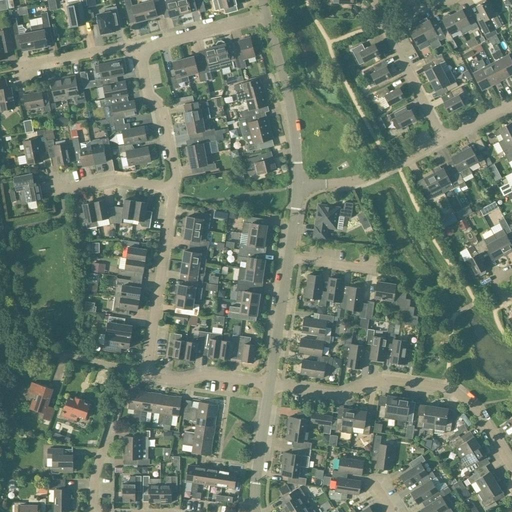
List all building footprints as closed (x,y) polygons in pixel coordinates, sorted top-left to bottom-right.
[(48,0),(50,10),(58,9),(57,0),(48,0)] [(82,5),(80,0),(69,0),(70,8),(67,9),(70,26),(86,24),(82,5)] [(95,4),(98,22),(107,21),(105,10),(109,9),(107,0),(102,0),(100,1),(100,3),(95,4)] [(143,4),(132,6),(130,0),(124,0),(127,12),(133,10),(136,22),(147,20),(143,4)] [(164,0),(141,0),(143,4),(147,20),(158,17),(154,3),(164,0)] [(176,0),(172,0),(166,2),(170,18),(171,17),(172,19),(174,20),(177,19),(178,17),(178,16),(181,15),(176,0)] [(176,0),(181,15),(191,12),(188,0),(176,0)] [(236,0),(216,0),(219,10),(224,9),(229,14),(241,11),(239,4),(238,5),(236,0)] [(476,7),(481,16),(476,19),(484,35),(495,29),(490,19),(494,16),(487,2),(476,7)] [(16,16),(29,13),(27,5),(14,9),(16,16)] [(462,10),(452,15),(460,30),(462,33),(471,28),(473,30),(478,27),(472,17),(467,19),(462,10)] [(41,14),(43,24),(30,26),(32,33),(35,49),(48,46),(45,30),(44,30),(44,28),(50,27),(47,12),(41,14)] [(442,20),(447,30),(442,32),(445,38),(448,43),(453,40),(450,35),(460,30),(452,15),(450,16),(450,15),(448,14),(443,16),(443,18),(444,20),(442,20)] [(22,25),(18,25),(16,18),(10,20),(13,34),(19,33),(20,35),(19,35),(23,51),(35,49),(32,33),(26,34),(25,31),(27,29),(23,27),(22,25)] [(421,24),(419,25),(427,40),(429,44),(439,39),(440,41),(445,38),(442,32),(436,20),(430,22),(429,20),(428,21),(427,18),(420,22),(421,24)] [(427,40),(419,25),(410,31),(417,45),(427,40)] [(0,32),(1,38),(0,37),(0,59),(7,58),(5,44),(12,42),(10,30),(0,32)] [(476,37),(467,41),(471,47),(479,43),(476,37)] [(247,68),(245,59),(255,57),(250,38),(239,41),(243,54),(237,56),(241,69),(247,68)] [(217,46),(215,47),(219,63),(221,69),(231,66),(232,70),(238,68),(235,57),(229,58),(226,44),(224,45),(224,43),(222,42),(218,43),(217,45),(217,46)] [(355,55),(360,52),(365,62),(380,55),(375,44),(365,49),(362,44),(352,50),(355,55)] [(503,55),(500,50),(496,44),(492,46),(496,52),(496,53),(509,77),(511,74),(511,61),(509,55),(503,58),(502,56),(503,55)] [(472,50),(475,55),(484,50),(481,45),(472,50)] [(219,63),(215,47),(205,50),(209,66),(219,63)] [(475,55),(472,50),(463,54),(465,60),(475,55)] [(509,77),(496,53),(492,55),(495,60),(495,59),(496,61),(491,64),(500,81),(509,77)] [(423,59),(426,64),(432,62),(437,59),(434,54),(423,59)] [(442,56),(437,59),(432,62),(434,67),(425,72),(430,82),(445,74),(445,73),(440,64),(445,62),(442,56)] [(188,75),(198,73),(201,82),(206,81),(202,69),(198,71),(194,57),(183,60),(188,75)] [(103,85),(109,84),(108,78),(124,75),(122,60),(99,65),(102,79),(96,80),(97,87),(103,86),(103,85)] [(188,75),(183,60),(173,62),(176,76),(171,78),(174,89),(180,88),(179,84),(189,81),(188,75)] [(500,81),(491,64),(486,67),(485,65),(482,60),(479,62),(491,86),(500,81)] [(491,86),(479,62),(475,64),(477,69),(478,68),(479,71),(473,73),(482,90),(491,86)] [(371,87),(376,84),(377,85),(392,77),(386,66),(377,71),(374,66),(363,72),(371,87)] [(202,69),(206,81),(213,79),(211,72),(210,72),(209,68),(202,69)] [(451,70),(445,73),(445,74),(430,82),(435,92),(445,87),(447,91),(458,86),(451,70)] [(82,83),(77,84),(75,76),(63,78),(67,99),(73,97),(76,104),(86,102),(82,83)] [(67,99),(63,78),(51,81),(54,101),(67,99)] [(0,107),(1,111),(15,108),(11,88),(7,89),(5,80),(0,81),(0,107)] [(103,85),(103,86),(106,100),(100,101),(101,108),(112,106),(112,105),(113,105),(111,99),(128,96),(125,81),(109,84),(103,85)] [(246,100),(265,95),(263,84),(249,88),(248,82),(234,86),(236,92),(244,90),(246,100)] [(451,93),(453,98),(444,103),(449,113),(464,105),(461,100),(467,98),(461,87),(451,93)] [(385,108),(390,106),(405,98),(399,88),(390,93),(387,88),(377,93),(385,108)] [(47,93),(42,94),(42,92),(24,96),(27,109),(44,106),(45,112),(51,111),(47,93)] [(265,95),(246,100),(249,110),(241,113),(243,118),(252,116),(256,115),(255,109),(268,106),(265,95)] [(115,119),(109,120),(108,119),(96,122),(97,124),(106,128),(115,126),(121,125),(120,119),(137,115),(134,101),(113,105),(112,105),(112,106),(115,119)] [(196,104),(197,110),(185,112),(185,114),(184,115),(185,118),(186,119),(187,123),(209,119),(207,108),(209,108),(208,102),(196,104)] [(397,130),(401,128),(416,120),(411,110),(402,115),(399,110),(388,115),(391,121),(392,120),(397,130)] [(252,116),(243,118),(239,119),(240,125),(243,136),(270,129),(267,118),(254,121),(252,116)] [(383,117),(377,118),(380,130),(386,128),(383,117)] [(209,119),(187,123),(189,134),(203,131),(204,137),(229,132),(228,128),(215,130),(215,129),(210,130),(208,119),(209,119)] [(26,133),(34,132),(31,120),(24,121),(26,133)] [(228,121),(232,137),(240,135),(237,120),(228,121)] [(83,122),(70,123),(71,136),(78,136),(77,129),(84,128),(83,122)] [(511,122),(499,130),(494,132),(496,137),(501,134),(503,139),(504,139),(511,134),(511,122)] [(126,124),(121,125),(115,126),(116,133),(122,131),(125,145),(125,146),(130,144),(147,141),(144,127),(128,130),(126,124)] [(47,140),(55,139),(52,128),(45,130),(47,140)] [(270,129),(243,136),(244,140),(248,142),(249,145),(246,146),(247,152),(261,148),(260,143),(273,139),(270,129)] [(205,143),(203,144),(187,147),(187,148),(186,148),(184,150),(185,154),(187,155),(189,155),(189,157),(205,154),(212,153),(212,152),(217,151),(216,142),(224,140),(222,134),(229,133),(229,132),(204,137),(205,143)] [(511,134),(504,139),(503,139),(498,142),(503,152),(506,157),(511,154),(511,134)] [(402,135),(391,140),(394,147),(405,141),(402,135)] [(0,142),(2,152),(10,151),(7,138),(0,139),(0,142)] [(80,149),(80,147),(78,138),(72,139),(76,162),(82,161),(83,167),(95,164),(90,141),(81,143),(81,149),(80,149)] [(108,138),(102,139),(90,141),(95,164),(107,162),(105,152),(111,151),(108,138)] [(28,164),(43,161),(39,139),(23,142),(28,164)] [(480,152),(486,149),(481,139),(475,142),(480,152)] [(58,165),(71,163),(66,143),(54,146),(58,165)] [(125,146),(125,145),(118,146),(120,153),(126,152),(129,166),(151,162),(148,147),(131,150),(130,144),(125,146)] [(462,152),(461,152),(472,173),(469,167),(478,162),(481,167),(487,164),(481,154),(476,157),(471,147),(469,148),(468,146),(466,145),(462,148),(461,150),(462,152)] [(472,173),(461,152),(451,157),(459,172),(453,175),(459,185),(461,189),(466,186),(464,182),(462,179),(472,173)] [(207,165),(205,154),(189,157),(191,168),(204,166),(205,172),(216,169),(215,163),(207,165)] [(248,170),(256,167),(258,174),(277,169),(274,158),(260,162),(259,156),(245,160),(247,166),(248,170)] [(443,168),(441,169),(440,166),(433,169),(435,173),(434,173),(441,188),(442,188),(444,193),(454,188),(459,185),(453,175),(448,177),(443,168)] [(441,188),(434,173),(424,178),(429,188),(423,190),(429,201),(434,198),(432,193),(441,188)] [(20,191),(21,195),(19,195),(21,204),(43,200),(40,184),(36,185),(36,183),(34,183),(32,174),(14,177),(16,192),(20,191)] [(511,185),(511,186),(509,183),(499,188),(504,197),(511,192),(511,185)] [(123,211),(115,210),(116,223),(122,224),(123,218),(133,219),(136,201),(125,200),(123,211)] [(116,223),(115,210),(107,212),(105,201),(94,203),(97,221),(98,220),(108,218),(110,225),(116,223)] [(136,201),(133,219),(139,220),(138,222),(141,227),(150,228),(152,215),(146,214),(147,203),(136,201)] [(315,226),(336,229),(338,216),(351,218),(353,204),(344,202),(344,209),(318,205),(315,226)] [(97,221),(94,203),(83,205),(85,216),(79,217),(82,230),(99,227),(98,220),(97,221)] [(457,212),(460,218),(471,212),(468,207),(457,212)] [(359,213),(365,229),(371,226),(365,211),(359,213)] [(198,212),(197,218),(187,217),(187,218),(185,218),(183,219),(182,225),(184,226),(185,226),(185,228),(207,231),(208,231),(210,221),(211,214),(198,212)] [(244,216),(243,222),(242,233),(249,234),(266,237),(267,226),(260,225),(261,219),(244,216)] [(511,233),(511,231),(508,226),(504,218),(498,221),(503,229),(493,234),(504,255),(511,251),(511,252),(511,251),(511,233)] [(466,219),(459,222),(462,230),(469,228),(466,219)] [(182,230),(181,235),(182,237),(184,237),(183,239),(194,240),(194,246),(208,248),(209,242),(206,242),(207,231),(185,228),(185,229),(183,229),(182,230)] [(240,244),(239,250),(256,253),(257,247),(264,248),(266,237),(249,234),(247,245),(240,244)] [(493,234),(478,242),(483,252),(485,254),(490,252),(494,260),(504,255),(493,234)] [(127,258),(145,261),(147,250),(136,248),(136,242),(123,240),(123,246),(129,247),(127,258)] [(483,252),(478,242),(466,249),(472,258),(468,260),(476,274),(480,276),(485,273),(486,269),(478,254),(483,252)] [(184,251),(183,262),(199,265),(199,264),(201,254),(207,255),(208,248),(194,246),(193,252),(184,251)] [(239,250),(238,256),(238,261),(248,263),(247,268),(264,271),(264,269),(266,270),(267,269),(268,263),(266,262),(265,262),(265,260),(255,259),(256,253),(239,250)] [(145,261),(127,258),(126,269),(119,269),(118,275),(131,277),(132,271),(143,272),(145,261)] [(93,262),(93,271),(105,271),(105,263),(93,262)] [(183,262),(181,273),(180,279),(190,280),(203,282),(204,276),(206,265),(199,264),(199,265),(183,262)] [(239,273),(238,278),(237,284),(254,287),(255,281),(262,282),(264,271),(247,268),(246,274),(239,273)] [(210,275),(208,290),(218,291),(220,276),(210,275)] [(326,300),(327,295),(321,294),(323,277),(308,275),(305,297),(320,300),(319,306),(326,307),(327,301),(326,300)] [(329,278),(327,295),(326,300),(327,301),(340,303),(340,309),(346,310),(346,309),(348,298),(342,297),(344,280),(329,278)] [(118,279),(115,296),(142,300),(143,292),(141,290),(141,288),(130,286),(131,280),(118,279)] [(190,280),(189,286),(179,285),(179,286),(177,286),(176,287),(175,293),(176,294),(178,294),(177,296),(194,298),(195,293),(201,294),(202,289),(203,282),(190,280)] [(393,301),(395,291),(396,285),(377,282),(375,299),(393,301)] [(236,290),(238,291),(236,302),(242,302),(259,305),(259,303),(261,304),(262,303),(263,297),(262,295),(260,295),(260,294),(253,293),(254,287),(237,284),(236,290)] [(349,287),(348,298),(346,309),(360,311),(359,318),(365,319),(367,307),(362,306),(364,289),(349,287)] [(395,291),(393,301),(392,305),(398,306),(403,314),(402,324),(417,326),(418,317),(413,316),(415,308),(410,307),(411,300),(406,299),(407,292),(395,291)] [(115,296),(114,307),(113,313),(125,315),(126,309),(137,311),(138,309),(141,308),(142,300),(115,296)] [(194,298),(177,296),(176,307),(183,308),(182,314),(191,315),(198,316),(199,310),(199,305),(193,304),(194,298)] [(368,301),(367,307),(365,319),(372,320),(374,302),(368,301)] [(230,306),(229,311),(228,318),(249,321),(250,315),(257,316),(257,314),(259,314),(261,313),(262,308),(260,306),(259,306),(259,305),(242,302),(241,308),(230,306)] [(325,336),(325,335),(327,322),(333,323),(334,316),(322,314),(321,320),(304,318),(302,333),(319,335),(325,336)] [(109,317),(107,333),(131,337),(132,326),(121,324),(122,318),(109,317)] [(390,323),(387,339),(388,339),(387,344),(393,345),(390,362),(405,364),(409,342),(394,340),(395,333),(394,333),(396,324),(390,323)] [(388,339),(387,339),(374,337),(375,330),(368,329),(366,341),(372,342),(370,359),(385,361),(387,344),(388,339)] [(193,343),(187,342),(184,359),(195,360),(197,347),(203,348),(204,345),(205,332),(199,331),(198,335),(194,335),(193,343)] [(205,332),(204,345),(209,346),(208,356),(219,357),(221,341),(222,335),(205,332)] [(131,337),(107,333),(104,351),(117,353),(118,347),(129,348),(131,337)] [(171,333),(170,337),(169,346),(175,347),(173,357),(184,359),(187,342),(180,341),(181,335),(171,333)] [(232,342),(221,341),(219,357),(230,359),(231,350),(237,351),(239,340),(239,336),(233,335),(232,339),(232,342)] [(325,336),(319,335),(318,341),(301,339),(299,353),(321,357),(321,356),(324,343),(330,344),(331,336),(325,335),(325,336)] [(239,336),(239,340),(237,351),(243,351),(242,361),(253,362),(256,346),(250,345),(251,338),(239,336)] [(366,346),(351,344),(352,338),(346,337),(344,349),(350,350),(347,367),(362,369),(366,346)] [(321,357),(320,363),(303,360),(301,375),(323,378),(325,364),(332,365),(333,358),(321,356),(321,357)] [(32,383),(29,392),(38,395),(36,401),(33,400),(31,409),(44,413),(43,418),(49,420),(53,408),(47,406),(53,390),(32,383)] [(139,421),(144,392),(131,391),(128,408),(135,409),(133,420),(139,421)] [(156,394),(144,392),(139,421),(146,422),(148,411),(153,412),(156,394)] [(156,394),(153,412),(159,413),(158,424),(164,425),(168,396),(156,394)] [(388,396),(388,397),(382,396),(379,417),(396,420),(397,414),(396,414),(399,397),(396,397),(396,395),(392,394),(391,396),(388,396)] [(168,396),(164,425),(171,426),(172,415),(179,416),(181,398),(168,396)] [(410,399),(399,397),(396,414),(397,414),(407,415),(406,421),(412,422),(414,411),(408,410),(410,399)] [(76,398),(75,400),(68,398),(64,411),(63,411),(62,413),(63,413),(62,416),(76,420),(77,416),(85,418),(90,405),(83,403),(84,400),(76,398)] [(184,413),(216,418),(217,405),(200,402),(199,409),(191,407),(192,401),(186,400),(184,413)] [(439,408),(437,407),(434,430),(451,432),(452,420),(447,419),(448,409),(446,408),(446,405),(440,405),(439,408)] [(434,430),(437,407),(426,406),(425,416),(419,415),(417,427),(434,430)] [(345,408),(343,419),(337,418),(335,430),(341,431),(341,432),(352,434),(353,427),(356,410),(353,410),(353,407),(348,407),(348,409),(345,408)] [(357,410),(356,410),(353,427),(364,428),(363,434),(369,435),(371,423),(365,422),(367,412),(364,411),(363,409),(358,409),(357,410)] [(214,430),(216,418),(184,413),(183,419),(186,419),(186,420),(197,421),(196,427),(214,430)] [(331,426),(333,417),(312,414),(311,423),(331,426)] [(288,428),(305,431),(307,420),(289,417),(289,420),(286,420),(285,426),(288,427),(288,428)] [(381,432),(383,424),(376,423),(375,431),(381,432)] [(184,432),(184,438),(212,442),(214,430),(196,427),(195,433),(184,432)] [(288,428),(286,440),(300,442),(299,448),(311,450),(312,443),(304,442),(305,431),(288,428)] [(148,448),(148,437),(150,437),(150,431),(137,431),(137,437),(124,437),(124,448),(148,448)] [(55,438),(69,442),(70,437),(57,433),(55,438)] [(331,435),(330,444),(338,445),(339,436),(331,435)] [(375,435),(375,438),(373,450),(379,451),(376,468),(390,470),(394,446),(380,444),(381,439),(381,436),(375,435)] [(474,437),(465,443),(462,438),(452,444),(455,449),(456,452),(463,451),(465,455),(460,458),(482,445),(479,440),(476,439),(475,439),(474,437)] [(212,442),(184,438),(183,445),(193,446),(192,452),(210,455),(212,442)] [(486,451),(482,445),(460,458),(470,473),(480,467),(477,462),(486,456),(484,454),(485,453),(486,451)] [(164,464),(175,464),(175,447),(164,447),(164,464)] [(148,448),(124,448),(124,459),(135,459),(135,465),(150,465),(150,459),(148,459),(148,448)] [(280,457),(279,462),(281,464),(282,464),(300,466),(300,467),(308,468),(310,457),(311,450),(299,448),(298,455),(284,453),(284,455),(282,455),(280,457)] [(56,473),(57,472),(69,472),(69,455),(57,455),(57,449),(45,449),(45,458),(50,458),(50,467),(48,468),(48,472),(50,473),(56,473)] [(408,488),(422,479),(433,472),(432,471),(427,474),(421,463),(425,461),(422,455),(412,462),(415,467),(400,476),(408,488)] [(332,477),(344,479),(345,473),(362,475),(364,461),(340,458),(338,471),(333,471),(332,477)] [(282,464),(281,475),(291,477),(290,483),(305,486),(306,479),(299,478),(300,467),(300,466),(282,464)] [(198,483),(201,467),(189,466),(186,481),(192,482),(191,492),(193,492),(192,498),(200,499),(201,493),(197,492),(198,483)] [(201,467),(198,483),(210,485),(213,469),(201,467)] [(315,476),(324,478),(325,470),(317,468),(315,476)] [(213,469),(210,485),(222,487),(224,471),(213,469)] [(237,473),(224,471),(222,487),(234,488),(237,473)] [(433,472),(422,479),(425,484),(411,493),(418,505),(433,495),(438,492),(448,486),(447,486),(438,491),(431,480),(436,477),(433,472)] [(490,472),(481,477),(477,472),(467,479),(471,484),(476,481),(481,490),(477,492),(477,493),(496,481),(498,480),(495,474),(493,474),(491,475),(490,472)] [(135,502),(135,489),(141,489),(141,476),(135,476),(135,484),(123,484),(123,502),(135,502)] [(160,479),(149,479),(149,476),(143,476),(143,489),(149,489),(149,502),(160,503),(160,484),(160,479)] [(160,484),(160,503),(171,503),(171,489),(177,489),(178,477),(171,476),(166,476),(166,484),(160,484)] [(361,481),(344,479),(332,477),(332,478),(337,478),(335,491),(330,490),(329,497),(331,499),(341,501),(342,493),(359,495),(361,481)] [(69,511),(69,490),(65,489),(65,479),(48,479),(48,489),(54,490),(54,511),(69,511)] [(462,479),(456,482),(464,498),(471,495),(462,479)] [(496,481),(477,493),(481,498),(483,502),(482,502),(485,508),(504,496),(501,491),(496,481)] [(448,486),(438,492),(433,495),(436,501),(422,510),(422,511),(444,511),(450,508),(450,507),(449,508),(442,497),(451,491),(448,486)] [(309,502),(303,492),(300,487),(289,494),(292,499),(283,505),(286,511),(292,511),(304,505),(309,502)] [(45,511),(46,498),(29,498),(29,503),(14,502),(13,511),(45,511)]
